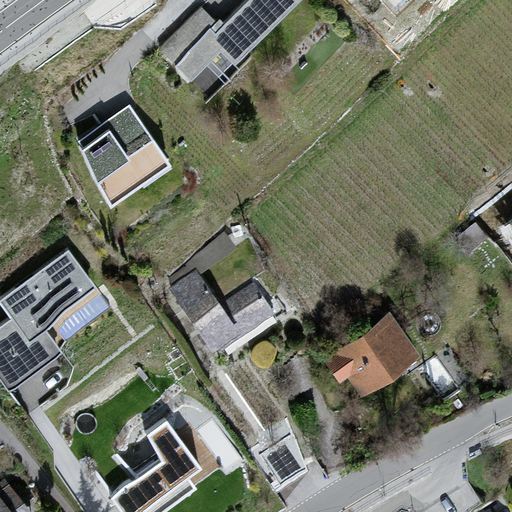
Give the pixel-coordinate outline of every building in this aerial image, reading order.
[(218,21),(203,8),(161,50),(193,79),(224,48),(239,63),(305,0),(250,0),(229,22),(224,17),(218,21)] [(111,134),(88,150),(100,184),(115,204),(173,163),(131,108),(106,124),(111,134)] [(70,250),(0,300),(13,317),(0,324),(0,372),(11,386),(108,301),(70,250)] [(197,271),(169,290),(220,352),(281,314),(259,281),(219,305),(197,271)] [(387,314),(323,355),(356,399),(421,355),(387,314)] [(200,467),(166,420),(147,432),(159,463),(113,495),(122,511),(160,511),(194,487),(186,476),(200,467)] [(35,511),(4,484),(0,486),(0,511),(35,511)]
